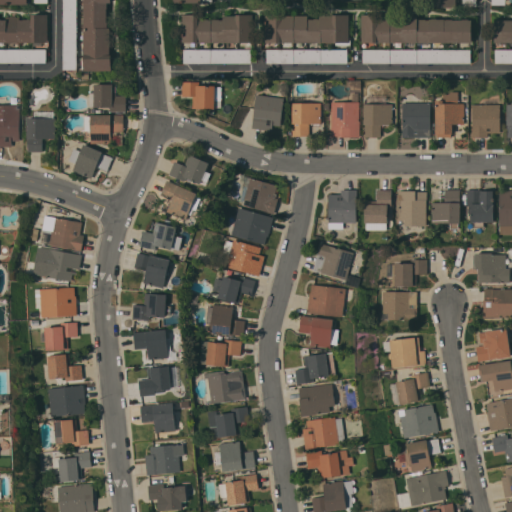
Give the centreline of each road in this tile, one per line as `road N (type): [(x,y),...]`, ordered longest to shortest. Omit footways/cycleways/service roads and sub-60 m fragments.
road 1 (residential): [(146,0),(158,122),(118,226),(107,298),(125,511)]
road 2 (residential): [(511,164),(284,163),(158,122)]
road 3 (residential): [(307,165),(304,212),(271,348),(290,511)]
road 4 (residential): [(451,304),(484,511)]
road 5 (residential): [(123,213),(31,179),(0,177)]
